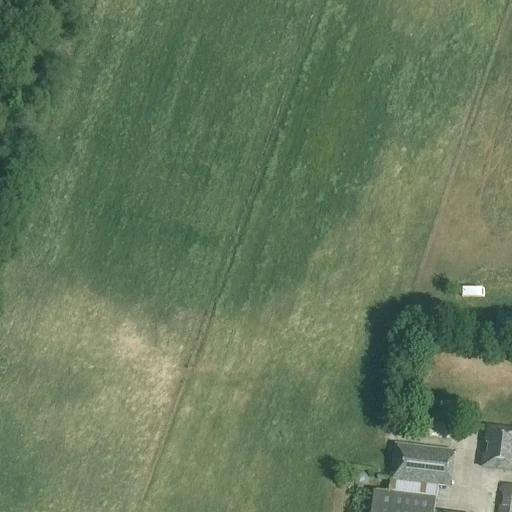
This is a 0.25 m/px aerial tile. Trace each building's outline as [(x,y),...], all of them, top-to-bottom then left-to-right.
[(497,336),(511,338),(511,315),(500,314),(497,336)] [(511,430),(485,427),(483,446),(487,446),(486,456),(482,456),(480,469),(511,473),(511,430)] [(454,452),(394,445),(389,482),(450,489),(454,452)] [(498,511),(511,511),(511,487),(501,486),(500,496),(504,496),(503,507),(499,507),(498,511)] [(432,511),(433,505),(374,498),(371,511),(432,511)]
